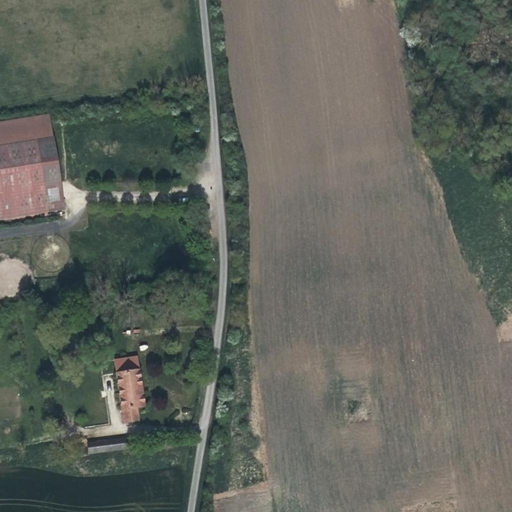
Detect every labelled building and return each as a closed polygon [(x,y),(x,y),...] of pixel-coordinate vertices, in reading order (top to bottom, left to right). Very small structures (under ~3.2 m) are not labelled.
[(0,125),(0,150),(36,145),(32,120),(0,125)] [(36,145),(0,150),(0,222),(48,215),(46,205),(44,206),(41,191),(44,191),(36,145)] [(116,376),(121,412),(136,410),(143,409),(138,373),(116,376)] [(136,410),(121,412),(122,425),(137,423),(136,410)] [(109,443),(110,454),(125,452),(124,442),(109,443)] [(87,445),(88,456),(110,454),(109,443),(87,445)]
